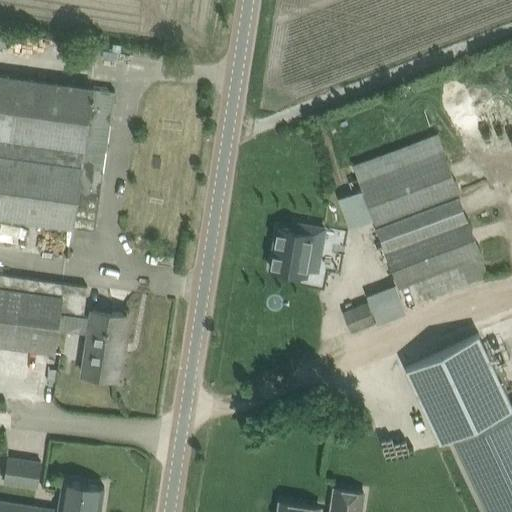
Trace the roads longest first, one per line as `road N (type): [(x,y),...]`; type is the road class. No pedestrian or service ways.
road 1 (tertiary): [(170,511),(249,0)]
road 2 (track): [(511,301),(237,405),(186,409)]
road 3 (track): [(182,432),(0,418)]
